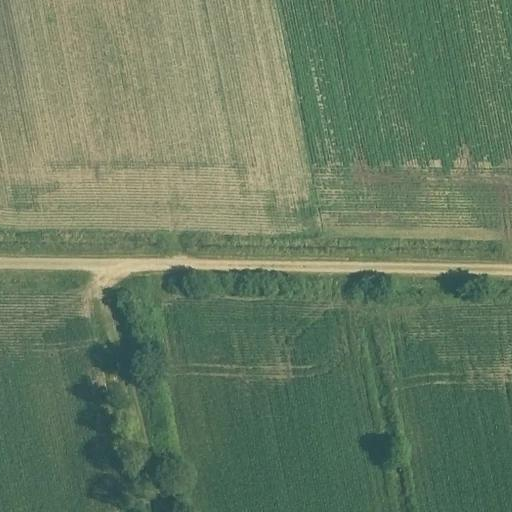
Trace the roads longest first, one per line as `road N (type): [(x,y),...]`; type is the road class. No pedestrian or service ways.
road 1 (unclassified): [(511,273),(0,266)]
road 2 (track): [(99,267),(151,511)]
